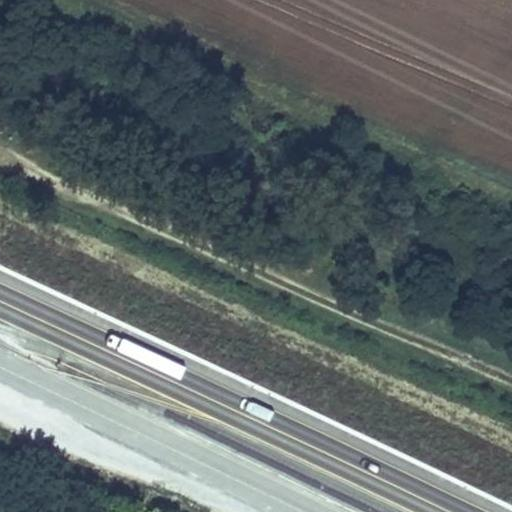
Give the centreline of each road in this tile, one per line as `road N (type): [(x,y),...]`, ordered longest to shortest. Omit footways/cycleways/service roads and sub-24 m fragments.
road 1 (track): [(0,148),(511,372)]
road 2 (motorway): [(434,511),(0,303)]
road 3 (motorway): [(0,361),(315,511)]
